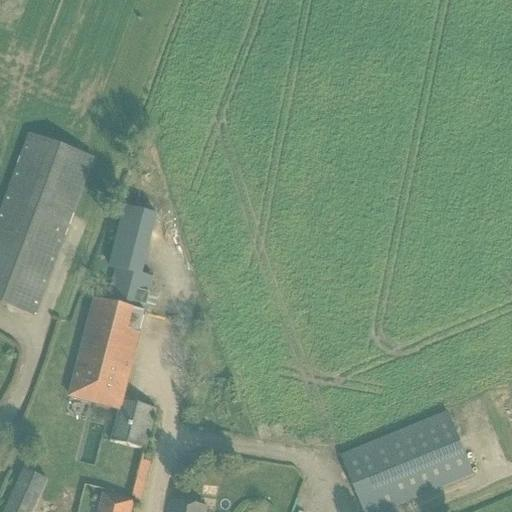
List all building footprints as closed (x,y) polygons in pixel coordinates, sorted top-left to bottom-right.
[(29,136),(0,214),(0,304),(34,317),(93,160),(29,136)] [(116,270),(108,304),(92,299),(67,399),(82,402),(118,412),(110,441),(145,451),(156,411),(122,402),(153,279),(143,276),(158,216),(122,207),(108,269),(116,270)] [(363,511),(383,511),(472,476),(446,413),(340,457),(363,511)] [(33,511),(48,481),(23,470),(3,511),(33,511)] [(109,498),(105,511),(128,511),(130,503),(109,498)] [(207,511),(208,509),(170,503),(168,511),(207,511)]
